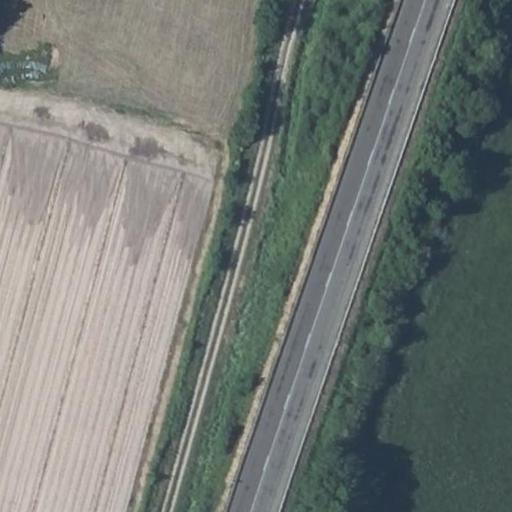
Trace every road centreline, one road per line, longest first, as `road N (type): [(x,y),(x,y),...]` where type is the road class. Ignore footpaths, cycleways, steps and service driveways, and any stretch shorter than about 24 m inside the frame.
road 1 (secondary): [(248,511),(419,0)]
road 2 (track): [(169,511),(304,0)]
